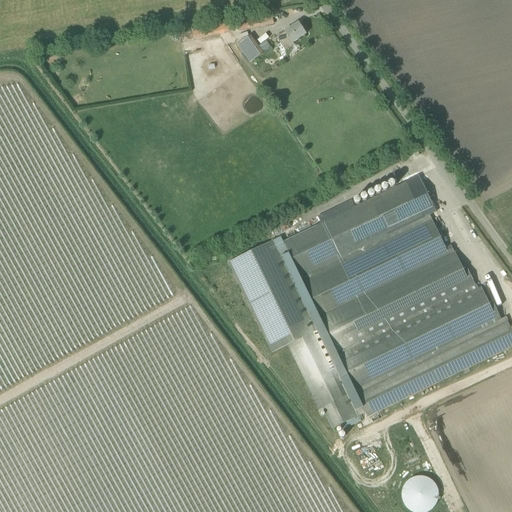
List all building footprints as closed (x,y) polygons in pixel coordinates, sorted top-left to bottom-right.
[(192,38),(273,24),(271,13),(190,26),(192,38)] [(305,34),(297,23),(276,38),(285,51),(294,45),(293,43),(305,34)] [(238,45),(250,63),(262,54),(250,36),(238,45)] [(418,177),(406,183),(421,214),(423,218),(429,215),(429,216),(435,213),(418,177)] [(320,185),(327,195),(334,190),(327,180),(320,185)] [(280,237),(228,263),(272,353),(278,351),(287,346),(307,387),(319,411),(323,409),(332,429),(341,425),(343,430),(361,421),(360,421),(358,416),(365,413),(367,417),(511,347),(511,332),(505,318),(501,320),(493,303),(489,305),(481,288),(477,289),(467,268),(463,270),(455,253),(454,253),(451,246),(445,249),(429,215),(423,218),(421,214),(406,183),(283,242),(280,237)] [(406,478),(407,511),(408,511),(439,511),(438,478),(406,478)]
